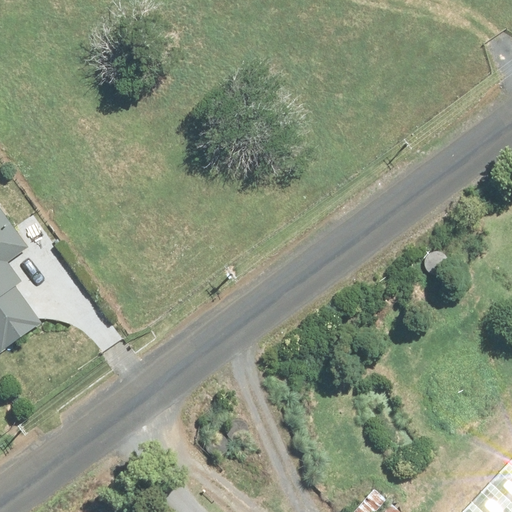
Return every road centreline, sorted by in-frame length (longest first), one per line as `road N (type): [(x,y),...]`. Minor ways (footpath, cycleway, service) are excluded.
road 1 (unclassified): [(511,121),(0,502)]
road 2 (unknown): [(126,408),(231,511)]
